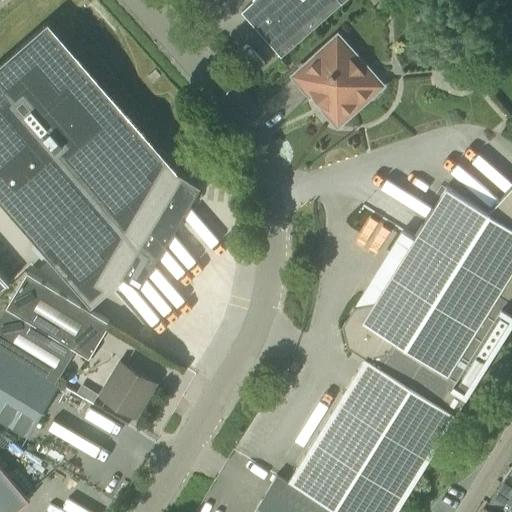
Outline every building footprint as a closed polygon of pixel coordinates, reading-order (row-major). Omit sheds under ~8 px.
[(281,57),(346,0),(255,0),(242,12),(281,57)] [(0,198),(92,304),(126,275),(141,285),(202,184),(179,169),(49,21),(0,63),(0,198)] [(366,97),(352,82),(366,70),(338,38),(297,75),(314,94),(318,91),(327,101),(324,104),(339,121),(366,97)] [(348,346),(367,357),(289,483),(337,511),(398,511),(511,329),(511,187),(490,212),(448,185),(376,301),(355,305),(343,324),(348,346)] [(111,322),(28,270),(0,315),(0,347),(55,382),(76,348),(90,357),(111,322)] [(0,289),(9,282),(0,271),(0,289)] [(0,347),(0,418),(28,435),(59,384),(55,382),(0,347)] [(153,380),(121,361),(100,395),(136,417),(147,399),(144,397),(153,380)] [(0,511),(14,511),(29,499),(0,464),(0,511)] [(337,511),(289,483),(276,475),(254,511),(337,511)] [(511,511),(511,501),(509,499),(511,495),(511,489),(502,483),(490,502),(505,511),(511,511)] [(505,511),(490,502),(486,508),(484,507),(480,511),(505,511)]
